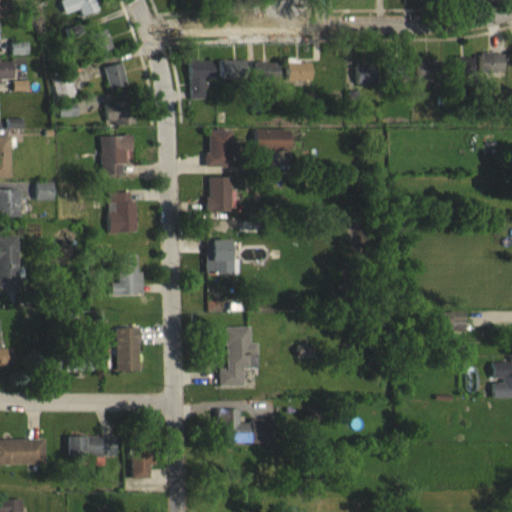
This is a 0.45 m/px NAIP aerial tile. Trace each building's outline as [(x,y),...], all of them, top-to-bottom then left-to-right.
[(80,0),(56,8),(61,23),(77,18),(79,24),(96,19),(89,0),(80,0)] [(110,58),(104,39),(87,44),(93,63),(110,58)] [(25,63),(24,51),(7,52),(8,63),(25,63)] [(500,81),(500,62),(476,62),(476,82),(500,81)] [(448,66),(448,84),(470,83),(469,66),(448,66)] [(308,71),(291,72),(291,67),(283,67),(283,90),(308,90),(308,71)] [(186,108),(200,108),(200,88),(210,87),(209,69),(186,69),(186,108)] [(242,69),(216,69),(216,88),(242,87),(242,69)] [(394,86),(404,88),(406,71),(395,70),(394,86)] [(275,88),(275,71),(250,72),(250,89),(275,88)] [(413,89),(434,89),(434,71),(413,71),(413,89)] [(101,76),(106,98),(123,94),(118,72),(101,76)] [(352,73),(352,94),(372,94),(372,73),(352,73)] [(54,109),(72,105),(67,84),(49,88),(54,109)] [(257,122),(257,107),(246,107),(246,122),(257,122)] [(128,109),(101,111),(103,134),(130,132),(128,109)] [(56,126),(74,125),(73,111),(55,112),(56,126)] [(19,128),(0,128),(0,138),(19,137),(19,128)] [(227,140),(203,139),(203,176),(227,176),(227,140)] [(286,139),(251,139),(251,160),(286,159),(286,139)] [(95,145),(96,184),(118,184),(117,173),(122,173),(121,159),(128,159),(127,144),(95,145)] [(230,221),(230,199),(226,199),(226,186),(203,186),(203,220),(230,221)] [(49,191),(32,191),(31,210),(49,210),(49,191)] [(15,198),(0,198),(0,225),(15,225),(15,198)] [(131,210),(125,211),(125,201),(103,201),(104,242),(131,241),(131,210)] [(14,244),(0,244),(0,297),(15,297),(14,244)] [(201,282),(233,283),(233,268),(225,268),(226,249),(202,249),(201,282)] [(107,304),(139,303),(138,281),(133,281),(133,264),(113,264),(114,292),(107,292),(107,304)] [(462,320),(433,321),(433,340),(463,340),(462,320)] [(215,396),(239,395),(238,378),(253,378),(252,352),(245,352),(245,336),(221,336),(222,377),(214,377),(215,396)] [(113,380),(136,379),(135,337),(112,337),(113,380)] [(292,354),(293,366),(308,366),(308,354),(292,354)] [(91,358),(71,359),(71,369),(62,369),(62,380),(92,380),(91,358)] [(490,407),(511,407),(511,370),(489,371),(489,389),(490,407)] [(235,418),(213,419),(214,452),(268,452),(268,428),(246,428),(246,432),(236,432),(235,418)] [(112,446),(63,445),(63,465),(111,466),(112,446)] [(127,488),(146,488),(146,473),(149,473),(148,446),(126,447),(127,488)] [(0,449),(0,474),(41,473),(41,448),(0,449)]
